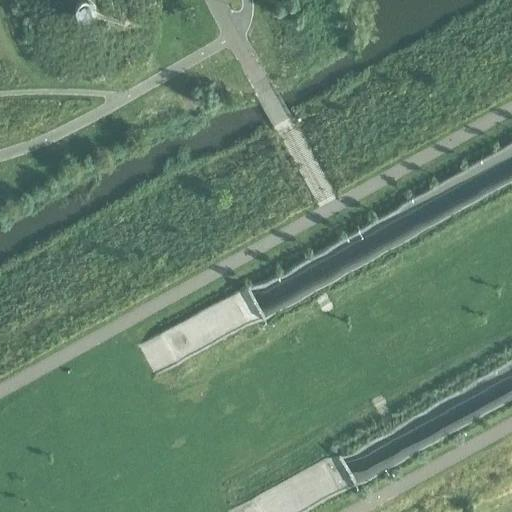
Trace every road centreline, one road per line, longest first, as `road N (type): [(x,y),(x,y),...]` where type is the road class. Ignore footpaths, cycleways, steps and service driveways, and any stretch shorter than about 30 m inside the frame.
road 1 (motorway): [(511,119),(0,404)]
road 2 (motorway): [(511,214),(0,496)]
road 3 (motorway): [(511,165),(0,443)]
road 4 (motorway): [(71,511),(511,268)]
road 5 (motorway): [(148,511),(511,309)]
road 6 (motorway): [(252,511),(511,367)]
road 7 (motorway): [(336,511),(511,414)]
